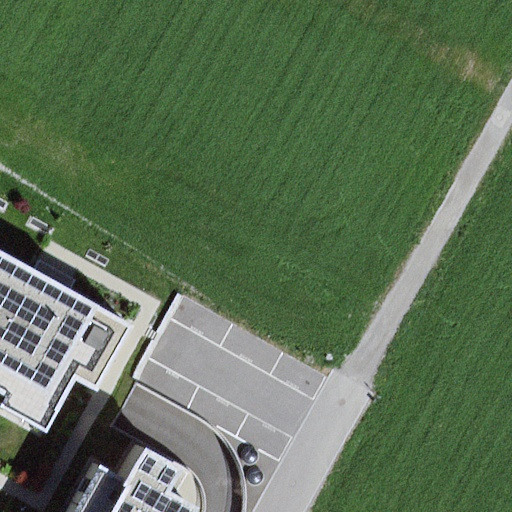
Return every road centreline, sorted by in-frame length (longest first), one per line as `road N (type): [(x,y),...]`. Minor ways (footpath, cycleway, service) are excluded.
road 1 (track): [(511,102),(350,385)]
road 2 (residential): [(350,385),(281,511)]
